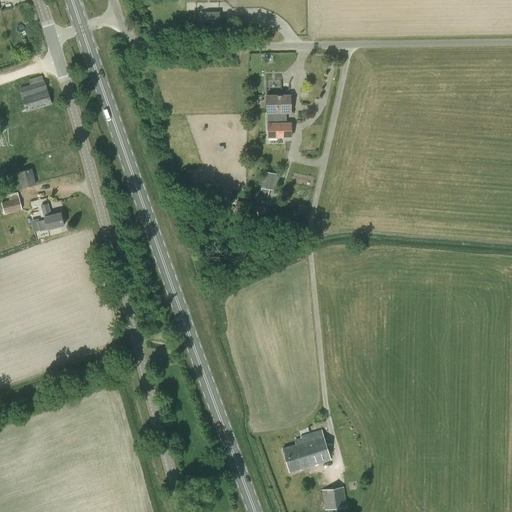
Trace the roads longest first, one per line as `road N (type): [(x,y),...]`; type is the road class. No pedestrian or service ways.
road 1 (primary): [(254,511),(81,29)]
road 2 (unclassified): [(180,511),(51,38)]
road 3 (unclassified): [(511,43),(155,49),(131,40),(118,17)]
